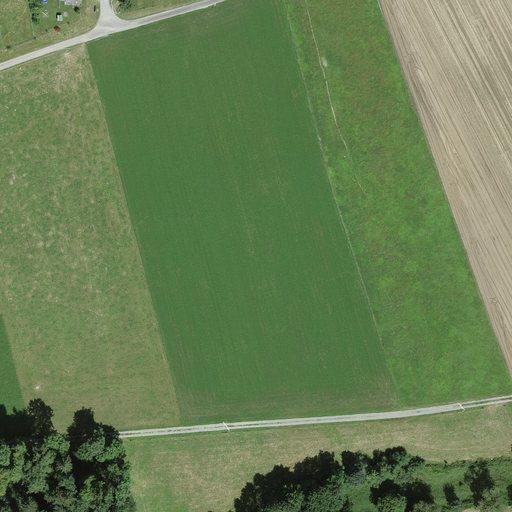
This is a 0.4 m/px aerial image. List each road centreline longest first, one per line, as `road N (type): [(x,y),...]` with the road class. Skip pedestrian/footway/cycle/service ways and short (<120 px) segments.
road 1 (track): [(0,445),(385,415),(511,397)]
road 2 (track): [(214,0),(0,67)]
